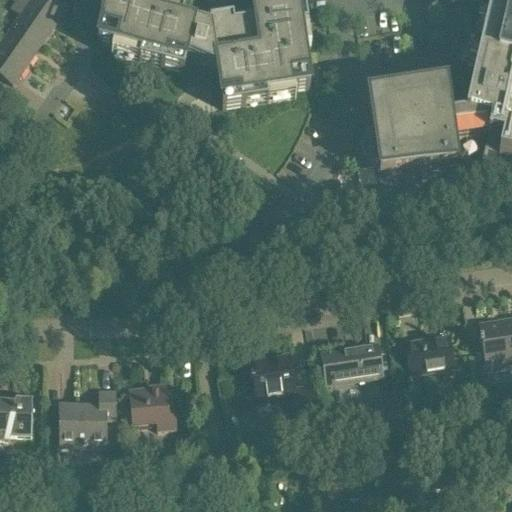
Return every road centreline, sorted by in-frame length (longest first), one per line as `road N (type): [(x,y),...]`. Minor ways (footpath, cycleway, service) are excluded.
road 1 (residential): [(199,325),(196,299),(212,266),(298,198),(334,133),(351,79),(339,0)]
road 2 (residential): [(199,325),(511,275)]
road 3 (residential): [(0,177),(78,67),(84,0)]
road 4 (residential): [(0,327),(199,325)]
